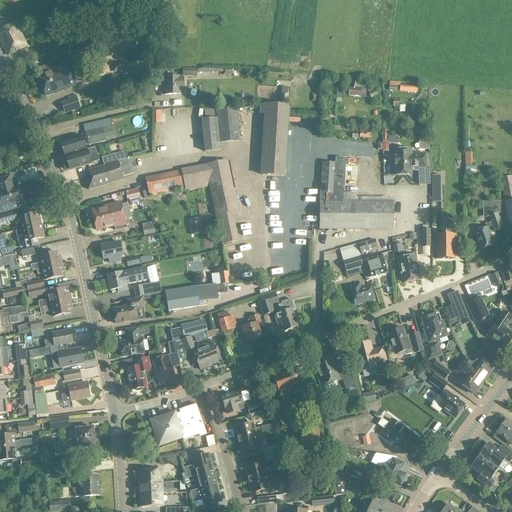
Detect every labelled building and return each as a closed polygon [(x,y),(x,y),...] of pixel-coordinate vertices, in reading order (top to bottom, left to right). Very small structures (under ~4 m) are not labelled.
[(142,36),(160,33),(158,18),(140,21),(142,36)] [(0,38),(9,56),(27,46),(15,22),(0,30),(0,38)] [(101,44),(117,42),(115,29),(99,32),(101,44)] [(71,35),(64,37),(68,49),(75,46),(71,35)] [(42,86),(72,75),(77,74),(75,67),(70,69),(69,65),(66,57),(47,63),(48,66),(40,69),(41,74),(38,75),(42,86)] [(114,72),(136,68),(134,60),(113,64),(112,66),(112,70),(114,72)] [(183,77),(196,77),(196,69),(183,69),(183,77),(164,77),(164,95),(179,95),(179,90),(183,90),(183,77)] [(72,75),(42,86),(45,96),(76,86),(72,75)] [(365,96),(366,89),(354,88),(349,87),(348,95),(365,96)] [(64,112),(78,108),(75,98),(61,103),(64,112)] [(283,177),(288,106),(266,105),(260,105),(259,114),(265,114),(261,175),(283,177)] [(219,142),(239,140),(236,109),(216,111),(216,108),(204,109),(205,120),(201,120),(204,152),(220,151),(219,142)] [(83,125),(85,133),(102,129),(112,126),(110,119),(83,125)] [(102,129),(85,133),(88,146),(105,142),(102,129)] [(65,156),(85,150),(81,136),(60,143),(64,156),(65,156)] [(347,144),(347,152),(373,152),(373,144),(347,144)] [(403,147),(395,147),(395,150),(395,175),(411,175),(411,168),(426,168),(426,154),(411,154),(411,150),(403,150),(403,147)] [(85,150),(65,156),(67,162),(67,163),(68,167),(69,168),(69,170),(90,164),(90,163),(98,161),(94,148),(85,150)] [(117,162),(115,155),(102,159),(104,166),(117,162)] [(117,162),(104,166),(88,171),(90,177),(85,179),(88,190),(123,179),(122,177),(134,174),(129,159),(117,162)] [(239,212),(237,204),(228,161),(181,171),(146,179),(149,195),(185,187),(185,191),(209,186),(221,244),(237,240),(231,213),(239,212)] [(343,202),(345,165),(322,164),(320,229),(392,229),(392,202),(343,202)] [(505,199),(511,197),(511,175),(501,178),(505,199)] [(0,214),(18,209),(17,203),(20,202),(16,187),(12,188),(9,176),(0,179),(0,214)] [(440,202),(440,185),(432,185),(432,202),(440,202)] [(127,201),(140,198),(138,189),(125,192),(127,201)] [(488,214),(491,223),(486,225),(487,228),(473,233),(479,250),(494,244),(489,232),(502,227),(497,213),(500,212),(500,201),(482,201),(483,214),(488,214)] [(114,226),(114,227),(115,230),(126,228),(124,219),(130,217),(127,204),(121,205),(120,203),(110,206),(113,216),(110,217),(113,227),(114,226)] [(113,216),(110,206),(91,210),(96,230),(113,227),(110,217),(113,216)] [(0,223),(14,220),(12,213),(0,216),(0,223)] [(15,223),(17,231),(40,225),(37,213),(19,218),(20,222),(15,223)] [(238,220),(239,230),(250,228),(248,218),(238,220)] [(202,234),(200,219),(188,220),(190,236),(202,234)] [(142,224),(143,229),(142,229),(143,235),(154,233),(153,226),(152,227),(151,222),(142,224)] [(38,239),(43,238),(42,232),(43,232),(44,231),(43,226),(42,225),(40,226),(40,225),(17,231),(15,231),(17,241),(24,239),(26,249),(40,246),(38,239)] [(430,246),(430,230),(422,231),(422,247),(430,246)] [(397,234),(390,237),(393,244),(400,241),(397,234)] [(437,259),(456,259),(456,234),(437,234),(437,259)] [(99,246),(119,242),(117,235),(97,240),(99,246)] [(375,240),(358,245),(360,253),(377,249),(375,240)] [(119,256),(122,255),(119,242),(100,246),(103,259),(108,258),(109,263),(120,261),(119,256)] [(12,251),(9,252),(7,247),(0,249),(0,251),(3,258),(13,254),(12,251)] [(340,251),(348,277),(363,273),(356,247),(340,251)] [(39,254),(38,248),(21,251),(22,258),(39,254)] [(36,269),(61,264),(59,256),(57,256),(56,252),(39,256),(41,262),(30,265),(31,271),(36,269)] [(386,272),(381,256),(363,261),(367,278),(386,272)] [(415,256),(398,259),(403,282),(418,279),(416,266),(417,266),(415,256)] [(138,257),(126,259),(128,267),(140,264),(138,257)] [(61,264),(36,269),(37,274),(43,273),(44,280),(61,276),(61,272),(63,272),(61,264)] [(148,279),(145,267),(106,276),(108,283),(107,283),(108,287),(109,287),(110,290),(117,289),(117,292),(125,290),(123,285),(148,279)] [(505,283),(511,280),(511,276),(510,269),(502,272),(505,283)] [(219,273),(220,285),(229,284),(228,272),(219,273)] [(491,276),(496,287),(502,284),(497,273),(491,276)] [(25,281),(20,282),(23,291),(43,287),(42,281),(26,284),(25,281)] [(23,294),(23,291),(20,282),(15,283),(16,289),(1,293),(3,299),(23,295),(23,294)] [(135,297),(135,298),(153,294),(151,283),(133,287),(135,297)] [(370,284),(361,287),(360,285),(350,287),(355,306),(374,301),(370,284)] [(168,312),(200,307),(218,304),(215,285),(165,293),(168,312)] [(23,294),(23,295),(27,294),(29,299),(45,296),(43,287),(23,291),(23,294)] [(38,301),(39,307),(70,301),(68,293),(65,294),(64,289),(47,293),(49,299),(38,301)] [(466,311),(458,290),(447,295),(456,315),(466,311)] [(274,293),(271,294),(257,298),(263,315),(274,312),(272,306),(278,304),(274,293)] [(143,297),(128,300),(129,306),(114,308),(116,323),(137,320),(136,309),(145,308),(143,297)] [(481,297),(465,304),(474,323),(489,316),(481,297)] [(274,307),(276,314),(274,315),(277,326),(281,325),(283,331),(296,327),(290,310),(293,309),(290,299),(280,302),(281,305),(274,307)] [(71,309),(70,301),(39,307),(41,313),(51,311),(52,317),(70,313),(69,309),(71,309)] [(0,318),(10,317),(18,315),(27,313),(26,307),(9,310),(9,311),(0,312),(0,318)] [(511,318),(503,312),(496,322),(505,328),(511,318)] [(216,316),(223,339),(232,336),(225,313),(216,316)] [(256,323),(260,322),(258,314),(248,317),(250,321),(241,324),(247,342),(261,338),(256,323)] [(430,317),(429,316),(422,318),(422,320),(425,329),(424,330),(428,341),(432,339),(433,341),(446,336),(440,322),(439,322),(437,315),(438,315),(438,314),(430,317)] [(10,317),(0,318),(0,330),(1,331),(0,325),(0,324),(19,321),(18,315),(10,317)] [(30,324),(29,324),(31,331),(43,328),(41,321),(36,322),(34,316),(28,317),(30,324)] [(204,321),(182,327),(184,337),(207,331),(204,321)] [(511,337),(511,332),(505,328),(496,322),(486,336),(505,348),(511,337)] [(19,333),(31,331),(29,324),(17,327),(19,333)] [(120,341),(123,357),(145,353),(142,338),(140,338),(138,328),(126,330),(127,340),(120,341)] [(42,329),(31,331),(32,338),(43,336),(42,329)] [(173,343),(176,342),(177,342),(178,341),(181,340),(184,339),(183,335),(182,332),(181,329),(170,332),(173,343)] [(392,351),(393,352),(395,353),(397,354),(401,355),(405,355),(415,353),(424,351),(419,332),(410,335),(411,337),(405,338),(402,329),(398,331),(397,329),(395,329),(393,330),(392,332),(391,333),(387,335),(388,339),(388,340),(388,342),(388,344),(389,346),(389,348),(390,349),(392,351)] [(56,346),(58,352),(64,351),(64,350),(63,344),(73,343),(70,330),(51,333),(54,347),(56,346)] [(208,339),(219,336),(217,331),(213,332),(206,334),(208,339)] [(195,349),(190,338),(180,341),(180,342),(175,344),(176,352),(183,348),(185,353),(195,349)] [(385,361),(382,348),(375,350),(375,351),(372,352),(369,342),(353,347),(360,372),(376,368),(375,363),(385,361)] [(438,342),(423,347),(428,361),(443,355),(438,342)] [(193,353),(199,367),(200,370),(211,366),(210,362),(219,358),(213,344),(193,353)] [(16,361),(26,360),(25,345),(15,346),(16,361)] [(64,351),(58,352),(58,353),(57,353),(60,368),(83,363),(80,347),(64,350),(64,351)] [(29,351),(30,358),(37,357),(36,350),(29,351)] [(178,353),(169,356),(153,361),(161,385),(164,384),(165,385),(169,384),(172,383),(172,382),(175,380),(172,369),(172,366),(180,364),(178,353)] [(322,386),(339,380),(330,357),(314,363),(322,386)] [(460,364),(484,381),(487,377),(488,377),(492,371),(491,370),(492,368),(477,357),(476,359),(468,360),(465,358),(460,364)] [(135,360),(136,367),(126,369),(130,390),(136,389),(137,390),(141,390),(142,388),(147,387),(144,372),(151,370),(148,358),(135,360)] [(30,379),(28,360),(26,360),(16,361),(18,380),(22,380),(30,379)] [(429,369),(435,373),(444,380),(451,372),(436,361),(429,369)] [(2,362),(0,362),(0,375),(3,375),(3,368),(8,368),(8,362),(2,362)] [(484,381),(460,364),(456,370),(460,373),(459,374),(464,378),(459,384),(473,394),(474,392),(475,392),(484,381)] [(32,379),(34,389),(55,385),(54,381),(63,380),(64,383),(81,380),(79,371),(43,377),(32,379)] [(290,394),(287,388),(298,383),(294,371),(275,378),(282,397),(290,394)] [(444,380),(435,373),(428,381),(441,391),(447,383),(444,380)] [(356,386),(353,377),(346,380),(350,389),(356,386)] [(20,393),(21,399),(32,398),(30,379),(22,380),(23,387),(25,387),(26,392),(20,393)] [(399,391),(405,389),(402,380),(396,382),(399,391)] [(68,386),(68,387),(64,388),(65,396),(70,395),(71,400),(89,397),(87,383),(68,386)] [(220,395),(236,392),(235,387),(219,390),(220,395)] [(359,397),(356,389),(347,392),(350,400),(359,397)] [(455,418),(464,405),(445,391),(440,397),(443,400),(439,406),(455,418)] [(236,404),(242,403),(239,392),(222,397),(225,408),(227,414),(238,411),(236,404)] [(374,393),(363,396),(365,404),(376,401),(374,393)] [(32,398),(21,399),(22,406),(27,406),(28,411),(35,410),(34,405),(33,405),(32,398)] [(262,403),(247,408),(249,416),(264,412),(262,403)] [(180,413),(175,414),(182,437),(183,440),(199,434),(200,437),(206,434),(196,404),(179,410),(180,413)] [(159,445),(182,437),(175,414),(175,413),(151,421),(159,445)] [(50,431),(69,429),(68,418),(49,420),(50,431)] [(388,423),(385,421),(381,418),(377,424),(384,429),(381,434),(391,441),(401,426),(390,419),(388,423)] [(511,444),(511,424),(506,420),(497,433),(511,444)] [(238,440),(260,434),(259,428),(254,429),(252,423),(234,428),(238,440)] [(279,423),(274,424),(276,434),(282,432),(279,423)] [(6,435),(34,432),(34,424),(5,426),(6,435)] [(93,440),(92,428),(90,428),(90,426),(84,427),(84,429),(75,429),(76,440),(69,441),(69,443),(52,444),(53,455),(70,453),(69,450),(84,449),(84,448),(93,447),(93,444),(96,444),(95,440),(93,440)] [(306,446),(320,443),(317,430),(301,433),(302,439),(305,438),(306,446)] [(260,434),(238,440),(241,452),(259,448),(257,442),(262,441),(260,434)] [(215,445),(213,435),(206,437),(208,447),(215,445)] [(0,448),(20,447),(19,442),(13,442),(13,436),(0,436),(0,448)] [(360,440),(362,449),(369,447),(367,438),(360,440)] [(480,456),(497,468),(504,459),(509,463),(511,458),(511,454),(501,447),(498,451),(488,444),(486,447),(484,446),(479,452),(481,453),(479,456),(480,456)] [(264,455),(278,452),(277,445),(262,449),(264,455)] [(20,447),(0,448),(0,461),(15,460),(15,453),(20,452),(20,447)] [(280,459),(278,452),(264,455),(266,462),(280,459)] [(170,456),(172,464),(176,467),(180,462),(178,454),(170,456)] [(185,468),(186,473),(212,466),(209,454),(192,458),(194,466),(185,468)] [(497,468),(480,456),(479,458),(477,456),(472,463),(474,464),(472,467),(481,474),(477,480),(489,489),(494,482),(490,479),(498,469),(497,468)] [(22,468),(41,466),(41,459),(21,461),(22,468)] [(385,465),(379,477),(400,487),(402,481),(404,482),(407,476),(405,476),(406,474),(400,472),(404,464),(393,459),(389,467),(385,465)] [(245,468),(248,481),(271,475),(269,469),(265,470),(263,464),(245,468)] [(187,478),(197,475),(199,482),(215,478),(212,466),(186,473),(187,478)] [(139,471),(139,484),(161,483),(161,470),(139,471)] [(284,471),(271,475),(248,481),(251,493),(269,488),(268,482),(272,481),(272,482),(286,478),(284,471)] [(90,501),(90,497),(99,496),(98,476),(80,477),(80,489),(74,489),(75,497),(81,497),(81,501),(90,501)] [(346,495),(350,482),(334,477),(334,479),(335,497),(346,495)] [(199,482),(200,489),(196,490),(196,492),(191,493),(192,497),(218,490),(215,478),(199,482)] [(139,484),(140,495),(162,494),(171,493),(171,489),(162,489),(161,483),(139,484)] [(205,506),(221,502),(218,490),(192,497),(193,501),(203,499),(205,506)] [(140,508),(162,507),(162,494),(140,495),(140,508)] [(369,508),(367,511),(389,511),(390,511),(381,507),(384,502),(367,494),(362,505),(369,508)] [(268,504),(283,502),(282,496),(267,498),(268,504)] [(312,508),(334,505),(333,497),(311,500),(312,508)] [(69,511),(69,501),(49,502),(49,511),(69,511)] [(341,511),(344,505),(336,503),(332,511),(341,511)]
